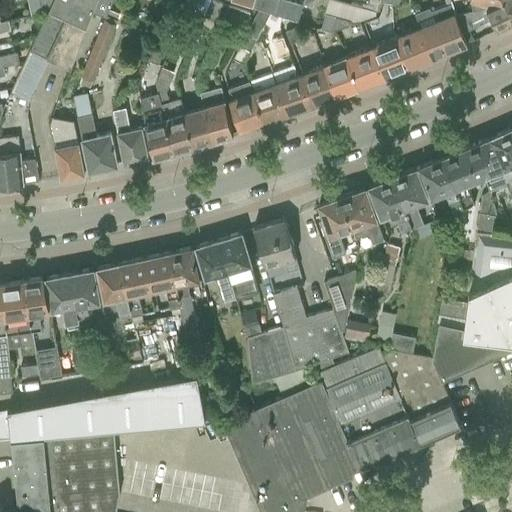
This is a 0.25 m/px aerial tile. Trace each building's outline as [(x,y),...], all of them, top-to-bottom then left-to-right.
[(54,0),(31,49),(46,57),(65,19),(88,28),(94,13),(99,0),(54,0)] [(52,0),(38,0),(40,10),(48,9),(52,0)] [(99,0),(94,13),(106,17),(112,0),(99,0)] [(189,0),(185,10),(202,17),(209,0),(189,0)] [(212,0),(209,0),(202,17),(215,23),(223,4),(212,0)] [(270,12),(275,13),(278,0),(253,0),(252,5),(252,6),(259,8),(270,12)] [(287,0),(278,0),(275,13),(297,21),(302,4),(287,0)] [(334,0),(328,0),(324,13),(356,22),(375,15),(375,12),(334,0)] [(379,0),(364,0),(362,7),(375,10),(378,0),(379,1),(379,0)] [(459,14),(455,15),(462,32),(492,19),(497,28),(511,21),(511,0),(495,0),(490,3),(489,2),(472,8),(473,10),(459,14)] [(435,18),(420,24),(433,57),(467,43),(462,32),(455,15),(455,14),(457,13),(452,1),(446,3),(438,6),(432,9),(435,18)] [(228,6),(222,17),(243,25),(250,12),(228,6)] [(259,8),(252,21),(262,27),(270,12),(259,8)] [(324,14),(320,29),(330,32),(335,17),(324,14)] [(335,17),(330,32),(348,25),(349,21),(335,17)] [(8,21),(0,22),(0,31),(10,30),(8,21)] [(103,21),(81,75),(93,80),(115,26),(103,21)] [(252,21),(245,34),(246,34),(256,39),(262,27),(252,21)] [(420,24),(397,34),(410,66),(433,57),(420,24)] [(295,27),(285,30),(290,43),(300,40),(295,27)] [(246,34),(239,47),(249,52),(257,40),(256,39),(246,34)] [(373,43),(370,45),(383,77),(386,76),(410,66),(397,34),(373,43)] [(155,40),(152,51),(161,54),(165,42),(155,39),(155,40)] [(370,45),(347,53),(348,55),(360,86),(383,77),(370,45)] [(239,47),(233,58),(243,63),(249,52),(239,47)] [(31,49),(10,92),(28,100),(49,58),(46,57),(31,49)] [(152,51),(148,61),(158,64),(161,54),(152,51)] [(17,53),(0,56),(0,67),(19,64),(17,53)] [(347,53),(325,62),(338,94),(360,86),(348,55),(347,53)] [(338,94),(325,62),(303,70),(315,103),(338,94)] [(292,66),(273,73),(287,113),(311,105),(315,103),(308,84),(303,70),(299,72),(295,73),(292,66)] [(249,82),(249,83),(264,122),(287,113),(273,73),(249,82)] [(163,81),(156,83),(159,92),(162,102),(175,150),(194,144),(184,109),(180,97),(169,100),(168,100),(163,81)] [(249,82),(227,89),(229,97),(229,98),(234,111),(240,130),(264,122),(249,83),(249,82)] [(219,86),(200,92),(204,103),(215,138),(233,133),(223,100),(219,86)] [(87,92),(73,95),(77,115),(80,128),(85,151),(89,170),(117,164),(113,145),(110,130),(96,133),(92,112),(87,92)] [(175,150),(162,102),(159,92),(141,98),(143,121),(142,121),(143,124),(144,123),(153,156),(175,150)] [(188,108),(184,109),(194,144),(215,138),(204,103),(195,106),(188,108)] [(148,158),(144,138),(141,125),(130,127),(125,107),(113,109),(116,121),(120,143),(124,163),(148,158)] [(52,117),(49,124),(52,136),(56,157),(60,176),(84,171),(80,152),(77,140),(73,120),(52,117)] [(500,170),(485,176),(489,190),(506,184),(511,198),(511,197),(511,124),(508,127),(485,136),(500,170)] [(19,134),(0,135),(0,185),(23,183),(23,182),(39,180),(35,158),(21,159),(19,134)] [(485,136),(463,146),(477,180),(500,170),(485,136)] [(463,146),(442,155),(463,206),(461,207),(461,208),(474,203),(467,184),(477,180),(463,146)] [(463,206),(442,155),(418,165),(432,198),(444,193),(452,212),(461,208),(461,207),(463,206)] [(415,167),(391,176),(411,227),(409,228),(410,228),(423,223),(416,204),(428,199),(415,167)] [(411,227),(391,176),(368,185),(381,217),(393,212),(401,232),(410,228),(409,228),(411,227)] [(364,187),(341,195),(352,226),(351,226),(352,228),(355,238),(369,233),(372,243),(383,239),(371,205),(364,187)] [(352,226),(341,195),(318,203),(324,218),(318,220),(332,257),(346,252),(339,233),(352,228),(351,226),(352,226)] [(452,212),(449,223),(457,225),(461,208),(452,212)] [(479,213),(477,228),(493,230),(495,215),(479,213)] [(253,227),(259,246),(265,266),(283,260),(286,272),(298,268),(284,218),(253,227)] [(511,234),(476,230),(463,326),(462,326),(461,334),(509,340),(511,346),(511,234)] [(251,264),(241,231),(218,238),(236,297),(236,298),(258,292),(249,265),(251,264)] [(218,238),(195,245),(201,264),(205,278),(216,275),(224,300),(236,297),(218,238)] [(386,243),(377,288),(389,291),(398,246),(386,243)] [(191,246),(168,251),(180,305),(192,303),(187,283),(199,280),(191,246)] [(168,251),(119,262),(131,316),(142,313),(138,292),(165,286),(170,307),(180,305),(168,251)] [(131,316),(119,262),(97,267),(101,286),(104,300),(116,298),(121,318),(131,316)] [(93,267),(69,272),(80,327),(91,324),(88,304),(100,301),(93,267)] [(356,268),(339,274),(343,284),(354,280),(356,268)] [(80,327),(69,272),(46,276),(49,296),(52,310),(64,308),(68,329),(80,327)] [(339,274),(323,281),(334,308),(344,334),(354,280),(343,284),(339,274)] [(42,277),(21,280),(30,330),(41,328),(41,327),(40,324),(38,313),(48,311),(45,296),(42,277)] [(0,296),(6,334),(30,330),(21,280),(0,282),(0,296)] [(296,287),(274,294),(283,325),(284,327),(297,368),(349,351),(344,334),(334,308),(305,316),(296,287)] [(11,376),(6,334),(0,296),(0,377),(10,376),(11,376)] [(253,309),(241,312),(246,328),(247,342),(249,342),(252,383),(297,368),(284,327),(283,325),(260,332),(253,309)] [(347,318),(344,335),(367,339),(371,323),(347,318)] [(461,334),(462,326),(438,321),(431,357),(440,378),(441,378),(511,346),(509,340),(461,334)] [(412,353),(415,338),(392,333),(389,348),(412,353)] [(137,339),(126,341),(129,357),(140,355),(137,339)] [(318,372),(321,378),(359,467),(419,441),(377,346),(318,372)] [(440,378),(431,357),(412,353),(389,348),(381,352),(378,346),(377,346),(419,441),(460,423),(441,378),(440,378)] [(57,347),(34,351),(35,357),(37,363),(39,373),(40,379),(51,377),(62,375),(60,368),(57,347)] [(95,347),(84,349),(87,365),(99,363),(95,347)] [(84,349),(72,351),(75,368),(87,365),(84,349)] [(32,364),(20,365),(21,375),(30,374),(39,373),(37,363),(32,364)] [(189,375),(161,380),(164,423),(205,419),(196,374),(189,375)] [(0,392),(11,392),(10,376),(0,377),(0,392)] [(321,378),(254,407),(292,496),(302,492),(359,467),(321,378)] [(161,380),(108,390),(111,429),(113,428),(164,423),(161,380)] [(108,390),(55,400),(57,433),(111,429),(108,390)] [(0,438),(10,438),(57,433),(55,400),(2,409),(0,409),(0,438)] [(292,496),(254,407),(240,413),(241,416),(223,423),(261,511),(297,511),(302,492),(292,496)] [(10,438),(19,511),(24,511),(114,511),(119,489),(113,428),(111,429),(57,433),(10,438)]
